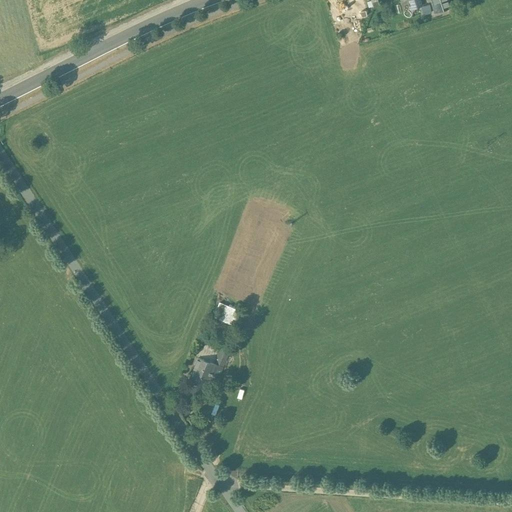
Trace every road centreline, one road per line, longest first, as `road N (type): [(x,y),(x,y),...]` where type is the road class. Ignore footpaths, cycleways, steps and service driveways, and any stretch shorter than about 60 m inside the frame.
road 1 (unclassified): [(240,511),(0,150)]
road 2 (tertiary): [(0,99),(211,0)]
